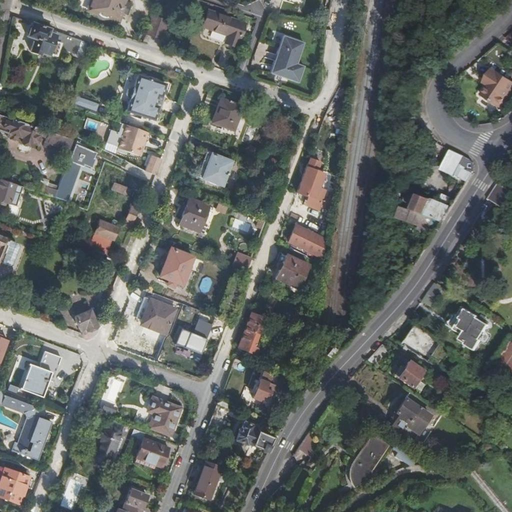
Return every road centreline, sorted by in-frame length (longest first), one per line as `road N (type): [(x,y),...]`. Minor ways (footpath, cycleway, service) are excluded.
road 1 (secondary): [(498,156),(408,295),(291,430),(251,511)]
road 2 (residential): [(97,352),(202,72)]
road 3 (unclassified): [(4,5),(202,72)]
road 4 (unclassified): [(498,156),(445,121),(440,82),(511,15)]
road 5 (residential): [(212,395),(279,211)]
road 6 (residential): [(38,511),(97,352)]
road 7 (residential): [(163,511),(212,395)]
road 8 (residential): [(97,352),(212,395)]
road 9 (unclassified): [(202,72),(316,111)]
